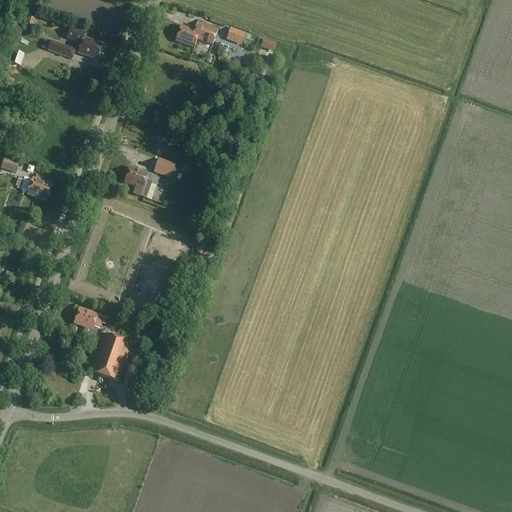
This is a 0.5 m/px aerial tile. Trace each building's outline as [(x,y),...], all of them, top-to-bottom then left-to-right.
[(30,31),(35,19),(28,16),(24,29),(30,31)] [(212,47),(218,30),(197,23),(194,31),(181,27),(175,43),(194,49),(197,41),(212,47)] [(97,62),(103,46),(84,39),(86,34),(71,29),(67,39),(81,45),(78,55),(97,62)] [(230,30),(228,36),(243,41),(245,35),(230,30)] [(72,60),(75,51),(45,40),(41,48),(72,60)] [(277,45),(264,40),(261,48),(274,53),(277,45)] [(8,63),(20,68),(24,56),(12,52),(8,63)] [(171,178),(174,166),(157,161),(153,173),(171,178)] [(16,174),(18,167),(3,162),(0,168),(16,174)] [(135,188),(133,196),(140,199),(143,191),(146,184),(151,186),(154,177),(149,176),(149,175),(130,169),(124,184),(135,188)] [(21,188),(24,180),(18,178),(16,187),(21,188)] [(46,203),(52,187),(33,180),(27,196),(46,203)] [(2,279),(12,281),(14,270),(3,268),(2,279)] [(98,330),(103,332),(108,320),(80,309),(74,325),(86,329),(83,336),(94,340),(98,330)] [(119,384),(132,345),(104,335),(90,373),(119,384)] [(140,361),(137,371),(147,375),(151,365),(140,361)]
